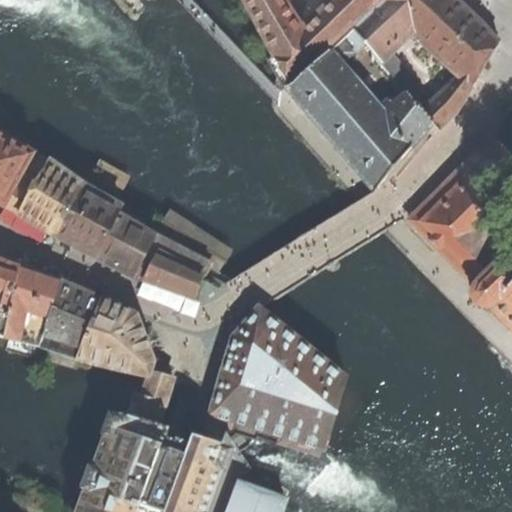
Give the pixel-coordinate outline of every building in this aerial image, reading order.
[(246,0),(276,55),(268,60),(277,74),(285,89),(288,88),(293,85),(341,40),(353,29),(383,1),(382,0),(246,0)] [(424,111),(433,123),(439,130),(452,119),(460,109),(499,41),(492,34),(484,25),(459,1),(458,0),(382,0),(383,1),(353,29),(383,64),(413,34),(424,43),(416,51),(433,66),(440,58),(462,77),(424,111)] [(341,40),(293,85),(295,96),(292,99),(294,101),(298,98),(310,113),(307,115),(309,118),(312,116),(324,130),(321,132),(323,134),(327,132),(338,146),(336,148),(338,151),(341,149),(353,163),(351,165),(367,184),(369,182),(376,191),(380,187),(408,154),(433,123),(424,111),(409,94),(396,105),(392,101),(380,111),(368,97),(370,94),(368,91),(365,94),(353,80),(355,77),(354,75),(351,77),(340,64),(352,53),(341,40)] [(0,204),(5,207),(18,185),(23,177),(37,153),(0,131),(0,204)] [(511,244),(499,232),(511,219),(511,161),(492,141),(411,223),(477,287),(475,290),(473,295),(475,301),(479,307),(486,310),(493,310),(511,329),(511,244)] [(38,226),(57,237),(87,187),(37,153),(23,177),(33,182),(28,190),(18,185),(5,207),(38,226)] [(77,248),(96,258),(121,213),(123,209),(87,187),(57,237),(77,248)] [(167,289),(195,300),(203,278),(206,271),(213,275),(228,251),(171,211),(157,235),(121,213),(96,258),(114,268),(134,279),(145,281),(167,289)] [(22,265),(4,259),(0,257),(0,338),(7,340),(22,265)] [(7,340),(41,348),(51,317),(62,282),(45,275),(22,265),(7,340)] [(41,348),(77,360),(102,300),(82,292),(62,282),(51,317),(41,348)] [(77,360),(149,377),(151,374),(155,363),(137,316),(121,309),(102,300),(77,360)] [(229,424),(252,431),(287,443),(325,455),(346,381),(261,311),(235,340),(228,365),(212,421),(227,425),(229,424)] [(100,467),(84,511),(204,511),(222,456),(191,424),(181,418),(165,407),(163,406),(163,403),(164,400),(168,400),(174,381),(162,378),(151,374),(149,377),(142,395),(135,394),(127,416),(125,422),(109,417),(87,463),(100,467)] [(282,511),(286,503),(241,486),(231,511),(282,511)]
